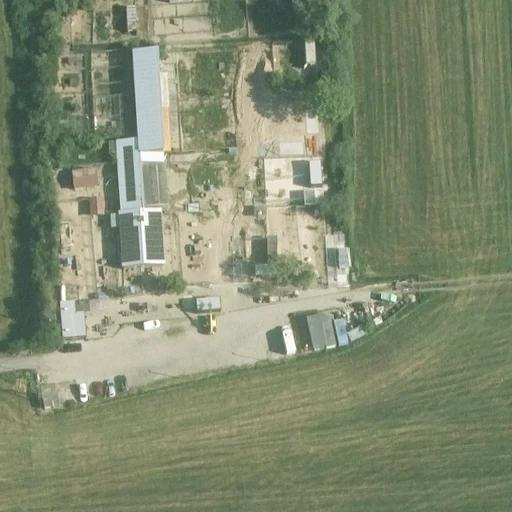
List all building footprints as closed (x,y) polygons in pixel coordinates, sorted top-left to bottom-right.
[(156,55),(132,56),(137,144),(117,145),(121,217),(159,214),(159,216),(166,215),(162,156),(156,55)] [(123,58),(127,129),(134,128),(130,58),(123,58)] [(71,173),(73,191),(98,188),(96,170),(71,173)] [(303,195),(305,207),(323,204),(321,192),(303,195)] [(121,217),(119,217),(123,272),(162,269),(159,216),(159,214),(121,217)] [(277,267),(277,240),(257,240),(257,266),(277,267)] [(307,319),(313,352),(336,348),(329,315),(307,319)] [(57,342),(79,340),(76,318),(55,320),(57,342)] [(333,325),(338,348),(348,346),(343,322),(333,325)] [(58,407),(77,406),(76,389),(57,390),(58,407)]
